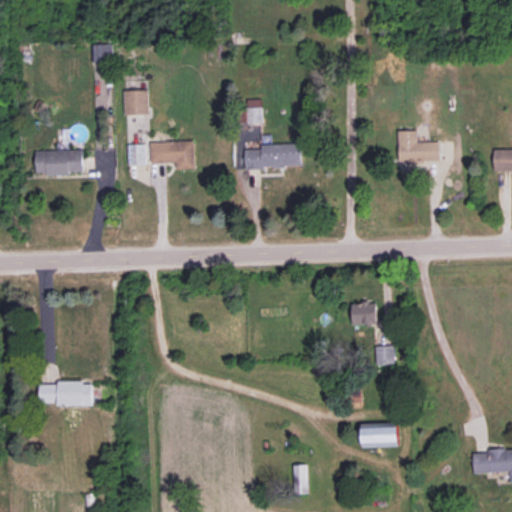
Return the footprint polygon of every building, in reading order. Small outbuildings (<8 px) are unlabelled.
[(113,43),(92,44),(92,60),(113,60),(113,43)] [(149,89),(124,90),(125,114),(149,113),(149,89)] [(262,121),(261,98),(246,99),(247,122),(262,121)] [(399,162),(440,161),(440,141),(417,141),(417,129),(398,130),(399,162)] [(177,162),(177,168),(195,168),(194,140),(151,141),(151,162),(177,162)] [(301,142),(261,144),(261,148),(245,149),(245,168),(302,166),(301,142)] [(145,143),(128,144),(129,164),(146,163),(145,143)] [(83,148),(36,150),(36,173),(84,172),(83,148)] [(352,303),(352,323),(377,323),(377,302),(352,303)] [(376,345),(376,363),(394,363),(394,345),(376,345)] [(93,403),(93,381),(40,382),(40,404),(93,403)] [(399,421),(362,422),(363,446),(399,445),(399,421)] [(511,481),(511,447),(488,448),(488,451),(473,452),(474,472),(511,471),(511,482),(511,481)]
